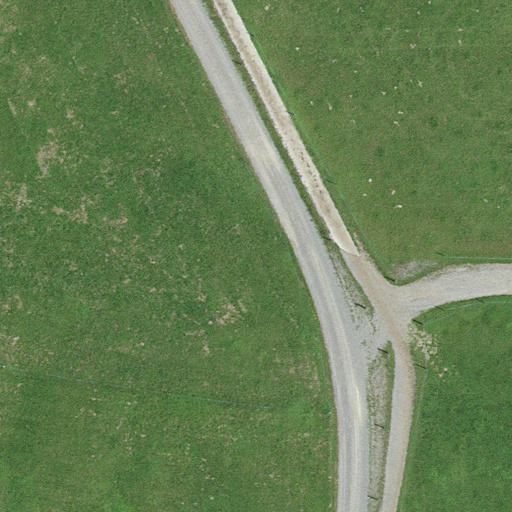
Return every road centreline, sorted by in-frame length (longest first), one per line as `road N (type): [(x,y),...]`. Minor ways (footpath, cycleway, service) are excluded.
road 1 (track): [(511,282),(362,296),(305,217),(191,0)]
road 2 (track): [(360,511),(362,296)]
